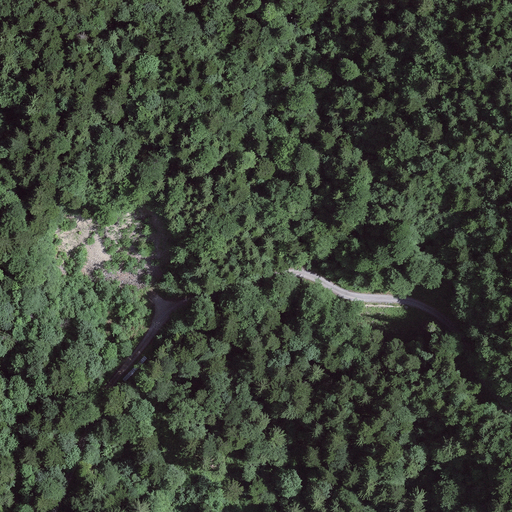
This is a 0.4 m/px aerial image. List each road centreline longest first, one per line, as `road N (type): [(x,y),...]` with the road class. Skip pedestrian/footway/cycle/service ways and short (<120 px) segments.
road 1 (track): [(58,511),(107,391),(162,317),(297,269),(355,297),(408,299),(450,325),(484,384),(511,408)]
road 2 (track): [(0,222),(101,135),(114,60),(171,29),(179,0)]
road 3 (track): [(304,511),(299,491),(313,457),(276,447),(263,511)]
road 4 (track): [(15,511),(18,425),(0,354)]
